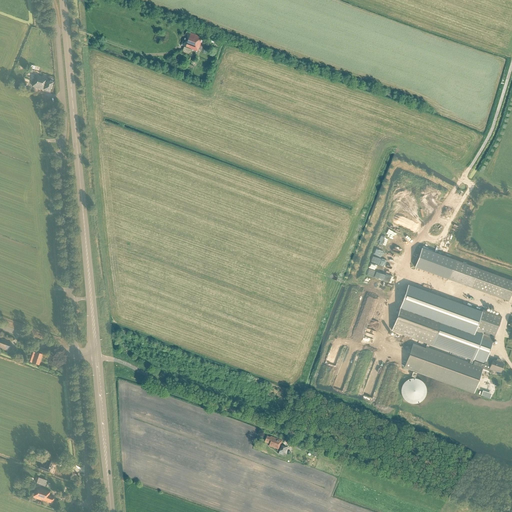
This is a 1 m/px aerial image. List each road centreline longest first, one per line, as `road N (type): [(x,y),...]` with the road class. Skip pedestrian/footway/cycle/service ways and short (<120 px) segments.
road 1 (track): [(99,355),(509,511)]
road 2 (unclassified): [(76,354),(59,174),(64,116),(48,0)]
road 3 (primary): [(81,193),(62,0)]
road 4 (primary): [(99,355),(81,193)]
road 5 (primary): [(81,193),(93,355)]
road 6 (unclassified): [(90,511),(76,354)]
road 7 (primary): [(93,355),(109,494)]
road 8 (primary): [(109,494),(99,355)]
